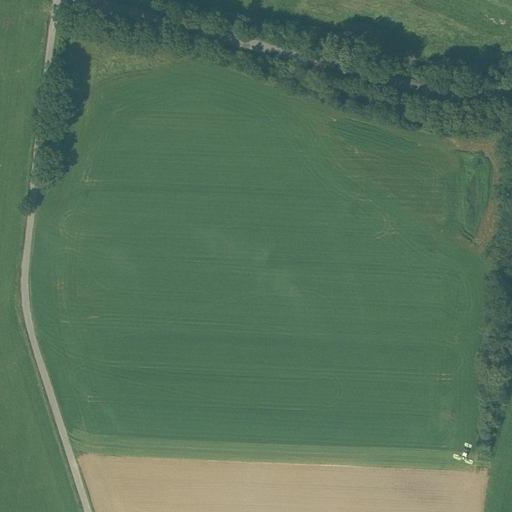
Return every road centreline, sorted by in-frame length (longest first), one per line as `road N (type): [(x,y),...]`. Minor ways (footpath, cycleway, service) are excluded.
road 1 (unclassified): [(60,0),(24,293),(88,511)]
road 2 (unclassified): [(90,0),(448,90),(511,86)]
